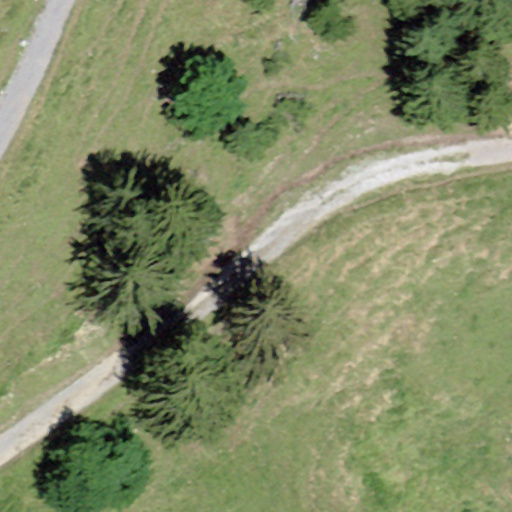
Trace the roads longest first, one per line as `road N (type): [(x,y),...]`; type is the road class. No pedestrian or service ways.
road 1 (track): [(511,147),(425,157),(319,198),(93,383),(0,445)]
road 2 (track): [(0,160),(70,0)]
